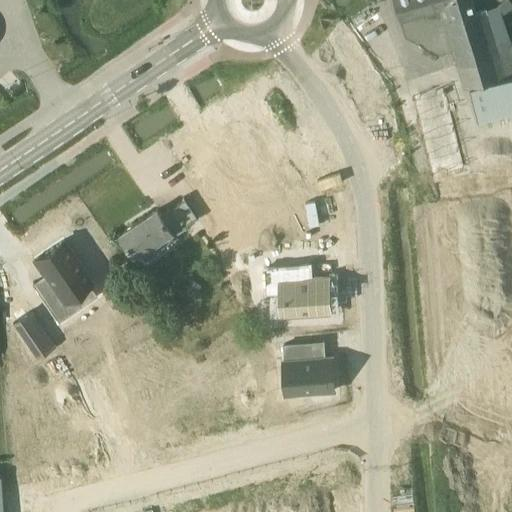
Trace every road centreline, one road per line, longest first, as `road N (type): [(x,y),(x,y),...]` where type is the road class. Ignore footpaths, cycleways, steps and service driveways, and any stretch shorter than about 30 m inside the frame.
road 1 (residential): [(41,511),(369,427)]
road 2 (tertiary): [(0,171),(220,21)]
road 3 (residential): [(369,427),(357,165)]
road 4 (residential): [(357,165),(339,122),(275,31)]
road 5 (residential): [(357,165),(511,154)]
road 6 (residential): [(511,407),(369,427)]
